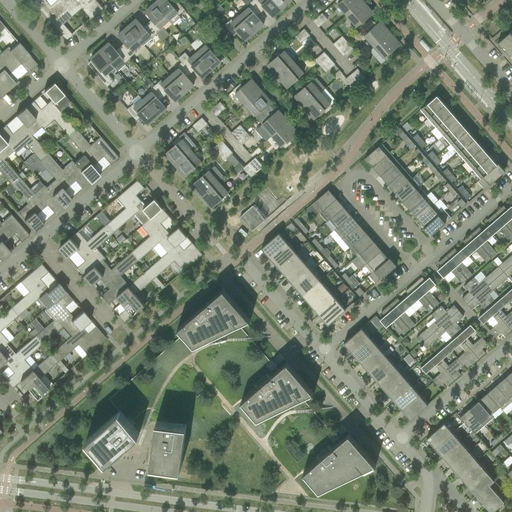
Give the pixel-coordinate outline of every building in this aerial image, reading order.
[(73,16),(58,0),(57,0),(51,6),(46,0),(35,0),(33,2),(66,40),(74,33),(74,32),(72,34),(62,23),(71,15),(72,16),(73,16)] [(58,0),(73,16),(72,14),(81,7),(90,18),(89,19),(89,20),(97,13),(85,0),(58,0)] [(85,0),(97,13),(104,6),(102,8),(95,0),(85,0)] [(167,0),(157,0),(154,3),(168,19),(172,24),(179,18),(178,16),(184,10),(176,1),(172,5),(167,0)] [(248,10),(241,16),(255,32),(264,24),(256,15),(260,11),(252,1),(250,0),(241,0),(247,6),(245,7),(248,10)] [(253,0),(252,1),(260,11),(265,7),(273,16),(282,9),(274,0),(253,0)] [(274,0),(282,9),(291,1),(290,0),(274,0)] [(337,0),(335,2),(338,4),(337,5),(344,12),(344,13),(345,12),(348,15),(363,1),(362,0),(337,0)] [(363,1),(348,15),(350,18),(349,19),(356,27),(363,21),(371,14),(373,12),(367,6),(363,1)] [(154,21),(149,25),(157,34),(163,41),(169,35),(161,25),(168,19),(154,3),(145,11),(154,21)] [(313,21),(318,27),(327,19),(322,13),(313,21)] [(231,19),(224,25),(232,34),(237,30),(245,40),(255,32),(241,16),(239,14),(232,21),(231,19)] [(136,19),(127,27),(141,43),(143,46),(151,39),(157,34),(149,25),(145,29),(136,19)] [(371,29),(364,36),(371,44),(372,43),(375,46),(390,32),(386,28),(381,21),(378,23),(371,29)] [(126,44),(122,48),(130,57),(136,52),(133,49),(141,43),(127,27),(118,34),(126,44)] [(304,29),(295,37),(300,43),(309,35),(304,29)] [(504,51),(505,51),(511,45),(511,29),(497,43),(502,48),(503,47),(506,50),(504,51)] [(390,32),(375,46),(377,49),(376,50),(377,50),(383,58),(384,57),(386,60),(393,54),(390,52),(398,45),(400,43),(394,37),(390,32)] [(333,44),(338,50),(347,42),(342,36),(333,44)] [(205,47),(198,53),(212,69),(221,62),(212,52),(217,47),(209,38),(202,44),(205,47)] [(109,42),(100,50),(114,66),(118,71),(125,65),(123,63),(130,57),(122,48),(117,52),(109,42)] [(347,42),(338,50),(343,56),(352,48),(347,42)] [(8,47),(1,53),(14,69),(20,64),(28,72),(37,64),(18,43),(11,50),(8,47)] [(269,63),(267,65),(273,72),(277,76),(293,63),(290,60),(291,59),(291,58),(284,51),(283,51),(281,49),(275,54),(277,57),(269,63)] [(114,66),(100,50),(91,58),(99,68),(94,72),(107,86),(113,81),(106,72),(114,66)] [(315,60),(320,66),(329,58),(324,52),(315,60)] [(0,83),(7,91),(15,83),(8,75),(14,69),(1,53),(0,53),(0,83)] [(198,53),(191,60),(185,53),(178,58),(182,62),(189,71),(194,67),(203,77),(212,69),(198,53)] [(329,58),(320,66),(325,72),(334,64),(329,58)] [(178,71),(171,77),(184,93),(194,85),(185,75),(189,71),(182,62),(175,68),(178,71)] [(293,63),(277,76),(281,81),(287,87),(289,86),(296,79),(303,73),(296,65),(295,66),(293,63)] [(14,69),(22,78),(28,72),(20,64),(14,69)] [(8,75),(15,83),(22,78),(14,69),(8,75)] [(357,69),(351,74),(359,83),(365,78),(357,69)] [(117,73),(113,77),(117,82),(121,78),(117,73)] [(359,83),(351,74),(345,79),(353,89),(359,83)] [(161,80),(154,86),(162,95),(167,91),(175,101),(184,93),(171,77),(163,83),(161,80)] [(240,85),(233,90),(235,93),(241,101),(242,101),(243,101),(246,104),(261,90),(257,86),(251,79),(249,81),(242,87),(240,85)] [(296,94),(294,96),(300,103),(304,107),(320,94),(317,91),(318,90),(311,82),(304,88),(296,94)] [(51,99),(46,104),(51,109),(55,105),(59,111),(60,111),(70,102),(53,83),(44,91),(51,99)] [(151,94),(143,101),(157,117),(166,109),(158,99),(162,95),(154,86),(148,91),(151,94)] [(123,88),(115,95),(120,101),(123,98),(123,94),(127,92),(123,88)] [(261,90),(246,104),(248,107),(247,107),(254,116),(261,110),(269,103),(271,101),(265,94),(261,90)] [(320,94),(304,107),(308,112),(314,118),(316,117),(323,110),(325,113),(332,107),(330,104),(324,96),(323,96),(322,97),(320,94)] [(420,110),(427,119),(444,104),(437,95),(420,110)] [(40,96),(34,101),(40,109),(46,104),(40,96)] [(132,102),(134,104),(136,107),(143,101),(139,96),(132,102)] [(33,101),(25,108),(44,129),(53,120),(66,135),(68,136),(76,129),(60,111),(59,111),(55,105),(51,109),(46,104),(40,109),(34,101),(33,101)] [(157,117),(143,101),(136,107),(134,104),(127,110),(135,119),(140,115),(148,125),(157,117)] [(220,102),(211,110),(216,116),(225,108),(220,102)] [(427,119),(435,128),(452,113),(444,104),(427,119)] [(23,124),(18,128),(23,133),(26,130),(32,135),(41,127),(43,129),(44,129),(25,108),(16,115),(23,124)] [(269,118),(262,124),(269,132),(270,132),(273,135),(288,121),(284,117),(278,110),(276,112),(269,118)] [(435,128),(442,136),(459,121),(452,113),(435,128)] [(11,120),(18,128),(23,124),(16,115),(11,120)] [(207,124),(202,118),(193,126),(198,132),(207,124)] [(12,133),(18,128),(11,120),(5,125),(12,133)] [(288,121),(273,135),(275,138),(274,139),(275,139),(281,147),(282,146),(284,149),(290,143),(288,140),(296,134),(298,132),(292,125),(288,121)] [(442,136),(450,145),(467,130),(459,121),(442,136)] [(407,122),(402,126),(407,132),(412,128),(407,122)] [(5,125),(0,129),(0,135),(15,153),(25,145),(38,159),(39,161),(48,154),(44,149),(32,135),(26,130),(23,133),(18,128),(12,133),(5,125)] [(231,133),(236,139),(245,131),(240,125),(231,133)] [(93,157),(97,162),(103,157),(110,165),(118,158),(100,136),(99,137),(96,133),(87,141),(76,129),(68,136),(70,139),(83,155),(84,155),(89,160),(93,157)] [(450,145),(457,153),(474,139),(467,130),(450,145)] [(236,139),(241,145),(250,137),(245,131),(236,139)] [(398,135),(403,140),(407,137),(403,131),(398,135)] [(167,152),(165,154),(171,161),(175,165),(191,152),(196,147),(184,133),(179,137),(172,143),(175,146),(167,152)] [(412,138),(417,143),(422,139),(417,134),(412,138)] [(0,155),(3,160),(4,160),(13,151),(15,154),(15,153),(0,135),(0,155)] [(66,135),(61,139),(65,143),(70,139),(68,136),(66,135)] [(407,137),(403,140),(407,146),(412,142),(407,137)] [(422,139),(417,143),(422,148),(426,145),(422,139)] [(457,153),(465,162),(482,147),(474,139),(457,153)] [(218,155),(227,147),(222,141),(213,149),(218,155)] [(364,158),(372,167),(389,153),(389,152),(381,143),(364,158)] [(48,145),(44,149),(48,154),(49,155),(53,151),(48,145)] [(223,161),(232,153),(227,147),(218,155),(223,161)] [(465,162),(472,171),(489,156),(482,147),(465,162)] [(427,155),(432,160),(437,156),(432,151),(427,155)] [(191,152),(175,165),(179,169),(184,176),(187,174),(194,168),(201,162),(194,154),(193,154),(191,152)] [(389,153),(372,167),(380,176),(396,161),(389,153)] [(65,181),(69,186),(75,181),(82,189),(90,182),(72,161),(62,170),(49,155),(48,154),(39,161),(42,164),(55,179),(56,179),(61,185),(65,181)] [(9,183),(11,185),(20,178),(17,175),(4,160),(3,160),(0,155),(0,172),(1,174),(9,183)] [(72,161),(90,182),(99,175),(92,166),(97,162),(93,157),(89,160),(84,155),(83,155),(74,163),(72,161)] [(437,156),(432,160),(437,166),(441,162),(437,156)] [(477,181),(477,182),(497,164),(489,156),(472,171),(480,179),(477,181)] [(255,158),(249,163),(257,172),(263,167),(255,158)] [(380,176),(387,184),(404,169),(397,161),(396,161),(380,176)] [(251,177),(257,172),(249,163),(243,168),(251,177)] [(497,164),(477,182),(484,189),(503,172),(497,164)] [(202,176),(194,183),(200,190),(198,192),(202,196),(217,183),(224,177),(214,166),(209,170),(202,176)] [(442,172),(447,177),(451,174),(447,168),(442,172)] [(387,184),(395,193),(412,178),(404,169),(387,184)] [(451,174),(447,177),(452,183),(456,179),(451,174)] [(12,186),(27,204),(27,203),(33,209),(37,206),(41,211),(47,205),(54,214),(62,207),(44,186),(34,194),(21,180),(20,178),(11,185),(12,186)] [(395,193),(402,201),(419,187),(412,178),(395,193)] [(44,186),(62,207),(71,199),(64,191),(69,186),(65,181),(61,185),(56,179),(55,179),(46,188),(44,185),(44,186)] [(107,224),(114,232),(135,215),(134,215),(140,209),(137,205),(142,201),(136,195),(145,188),(137,180),(111,203),(117,199),(125,208),(110,221),(107,224)] [(9,183),(5,187),(7,194),(13,192),(11,185),(9,183)] [(217,183),(202,196),(206,200),(211,207),(214,205),(221,199),(223,201),(230,196),(228,193),(221,185),(220,185),(217,183)] [(457,189),(462,195),(466,191),(462,185),(457,189)] [(402,201),(410,210),(427,195),(419,187),(402,201)] [(252,231),(290,198),(290,197),(286,200),(284,197),(276,201),(265,189),(237,214),(252,231)] [(311,204),(319,213),(336,198),(328,189),(311,204)] [(466,191),(462,195),(467,200),(471,196),(466,191)] [(427,195),(410,210),(417,219),(434,204),(438,201),(430,192),(427,195)] [(319,213),(327,222),(330,219),(344,207),(336,198),(319,213)] [(456,202),(461,208),(466,204),(461,198),(456,202)] [(141,226),(141,227),(162,208),(154,199),(146,206),(142,201),(137,205),(140,209),(134,215),(135,215),(143,224),(141,226)] [(27,203),(27,204),(17,212),(34,231),(43,223),(36,215),(41,211),(37,206),(33,209),(27,203)] [(417,219),(425,227),(444,210),(441,212),(434,204),(417,219)] [(41,211),(48,219),(54,214),(47,205),(41,211)] [(503,206),(495,213),(511,232),(511,221),(510,219),(511,217),(511,207),(511,206),(507,210),(503,206)] [(344,207),(330,219),(331,221),(337,228),(351,216),(344,207)] [(132,252),(139,260),(159,243),(165,238),(161,234),(166,229),(161,223),(169,216),(162,208),(141,227),(150,236),(132,252)] [(444,210),(425,227),(431,235),(451,218),(444,210)] [(48,219),(41,211),(36,215),(43,223),(48,219)] [(102,212),(96,217),(105,226),(107,224),(110,221),(102,212)] [(490,224),(486,227),(492,234),(499,228),(510,241),(511,239),(511,232),(495,213),(487,220),(490,224)] [(0,237),(4,235),(8,239),(14,234),(21,242),(29,235),(11,214),(1,223),(0,221),(0,237)] [(334,230),(341,239),(358,224),(351,216),(334,230)] [(296,217),(293,220),(296,224),(301,229),(304,226),(300,221),(296,217)] [(291,223),(287,227),(291,231),(295,228),(291,223)] [(77,268),(84,276),(105,258),(96,248),(114,232),(107,224),(105,226),(87,241),(87,242),(81,247),(85,251),(80,255),(85,261),(77,268)] [(341,239),(349,248),(366,233),(358,224),(341,239)] [(159,243),(153,248),(162,257),(167,252),(168,253),(178,243),(179,244),(187,237),(179,227),(171,235),(170,234),(166,229),(161,234),(165,238),(159,243)] [(479,227),(471,234),(491,258),(496,253),(485,241),(492,234),(486,227),(482,231),(479,227)] [(75,250),(80,255),(85,251),(81,247),(87,242),(87,241),(79,232),(81,230),(81,229),(59,248),(67,257),(75,250)] [(261,248),(270,258),(287,242),(279,232),(261,248)] [(349,248),(356,256),(373,242),(366,233),(349,248)] [(466,245),(462,249),(468,256),(475,250),(486,262),(491,258),(471,234),(463,241),(466,245)] [(0,258),(1,260),(10,252),(3,244),(8,239),(4,235),(0,237),(0,258)] [(122,235),(116,240),(120,245),(126,240),(122,235)] [(270,258),(278,267),(296,252),(287,242),(270,258)] [(356,256),(364,265),(381,250),(373,242),(356,256)] [(149,268),(147,270),(154,278),(153,280),(156,283),(159,280),(156,277),(174,261),(183,271),(179,273),(180,274),(202,254),(192,243),(184,250),(179,244),(178,243),(168,253),(167,252),(162,257),(149,268)] [(454,248),(446,255),(467,279),(472,275),(461,262),(468,256),(462,249),(458,252),(454,248)] [(368,275),(369,276),(388,259),(381,250),(364,265),(371,273),(368,275)] [(108,305),(117,297),(116,297),(129,286),(121,276),(139,260),(132,252),(111,270),(112,270),(106,275),(109,279),(104,283),(109,289),(101,296),(108,305)] [(278,267),(286,277),(304,261),(296,252),(278,267)] [(511,254),(498,266),(503,272),(511,264),(511,254)] [(467,279),(446,255),(438,263),(441,266),(437,270),(443,277),(450,271),(462,284),(467,279)] [(100,278),(104,283),(109,279),(106,275),(112,270),(111,270),(103,260),(105,258),(84,276),(91,285),(100,278)] [(388,259),(369,276),(375,283),(395,266),(388,259)] [(286,277),(295,286),(312,271),(304,261),(286,277)] [(23,297),(11,308),(18,316),(26,309),(38,299),(38,298),(44,293),(40,289),(45,285),(40,279),(48,272),(41,264),(20,282),(28,292),(23,297)] [(511,264),(503,272),(508,277),(511,273),(511,264)] [(461,298),(466,304),(503,272),(498,266),(479,283),(474,277),(464,286),(469,292),(461,298)] [(139,269),(135,272),(139,277),(143,274),(139,269)] [(116,297),(117,297),(126,308),(118,316),(124,322),(147,302),(144,304),(135,295),(153,280),(154,278),(147,270),(145,272),(143,274),(139,277),(129,286),(116,297)] [(295,286),(303,296),(320,280),(312,271),(295,286)] [(503,272),(466,304),(471,309),(478,303),(483,309),(494,300),(489,294),(508,277),(503,272)] [(349,278),(346,281),(350,286),(353,289),(359,283),(352,275),(349,278)] [(421,277),(413,284),(434,308),(439,303),(428,290),(435,284),(429,277),(425,281),(421,277)] [(159,280),(156,283),(161,289),(153,296),(154,296),(168,284),(168,283),(164,286),(159,280)] [(303,296),(311,305),(329,290),(320,280),(303,296)] [(44,310),(45,310),(66,292),(58,283),(50,290),(45,285),(40,289),(44,293),(38,298),(38,299),(47,308),(44,310)] [(343,283),(337,288),(342,294),(348,288),(343,283)] [(409,295),(404,298),(416,311),(423,305),(429,312),(434,308),(413,284),(405,291),(409,295)] [(355,291),(359,297),(364,293),(359,287),(355,291)] [(511,288),(503,296),(508,302),(511,298),(511,288)] [(311,305),(319,315),(337,299),(329,290),(311,305)] [(35,336),(42,344),(63,327),(62,326),(68,321),(65,317),(70,313),(64,307),(73,300),(66,292),(45,310),(53,320),(43,329),(39,333),(38,333),(35,336)] [(442,292),(437,297),(441,301),(446,297),(442,292)] [(178,330),(179,329),(185,335),(184,336),(193,347),(247,319),(249,321),(250,320),(233,301),(232,302),(233,303),(232,304),(223,293),(216,299),(215,298),(216,298),(215,296),(177,329),(178,330)] [(503,296),(491,307),(511,330),(511,329),(511,310),(507,315),(501,308),(508,302),(503,296)] [(397,298),(389,305),(409,329),(415,324),(408,317),(416,311),(404,298),(400,302),(397,298)] [(337,299),(319,315),(328,324),(345,309),(337,299)] [(409,329),(389,305),(381,312),(384,316),(380,320),(386,327),(393,321),(404,333),(409,329)] [(416,338),(421,343),(458,311),(454,305),(446,311),(441,306),(431,314),(436,320),(416,338)] [(511,330),(491,307),(478,318),(483,323),(490,317),(496,324),(489,330),(495,337),(501,332),(504,336),(511,330)] [(0,349),(9,342),(0,331),(5,328),(15,319),(18,316),(11,308),(0,316),(0,349)] [(29,313),(26,309),(18,316),(22,320),(29,313)] [(62,326),(63,327),(71,336),(71,337),(82,327),(90,320),(82,311),(74,318),(70,313),(65,317),(68,321),(62,326)] [(458,311),(421,343),(426,349),(446,331),(451,337),(461,329),(456,323),(463,316),(458,311)] [(374,325),(380,321),(376,316),(370,321),(374,325)] [(43,329),(37,321),(32,325),(39,333),(43,329)] [(380,321),(374,325),(378,330),(384,325),(380,321)] [(470,324),(458,335),(478,359),(485,353),(482,349),(488,344),(481,337),(474,343),(468,336),(475,330),(470,324)] [(71,336),(51,354),(58,362),(56,364),(59,367),(63,364),(60,360),(78,345),(86,354),(83,357),(83,358),(106,338),(95,326),(87,333),(82,327),(71,337),(71,336)] [(344,343),(352,353),(370,337),(361,327),(344,343)] [(35,336),(38,333),(34,329),(28,333),(33,338),(35,336)] [(458,335),(446,346),(451,351),(458,345),(464,353),(457,359),(463,366),(468,361),(472,365),(478,359),(458,335)] [(12,388),(20,381),(33,370),(33,369),(24,360),(42,344),(35,336),(33,338),(15,353),(15,354),(9,359),(13,363),(8,367),(13,373),(5,380),(12,388)] [(352,353),(361,362),(378,347),(370,337),(352,353)] [(0,364),(3,362),(8,367),(13,363),(9,359),(15,354),(15,353),(7,344),(9,342),(0,349),(0,364)] [(446,346),(433,356),(454,380),(461,374),(457,370),(463,366),(457,359),(450,365),(444,357),(451,351),(446,346)] [(361,362),(369,372),(386,356),(378,347),(361,362)] [(414,350),(410,354),(413,358),(418,354),(414,350)] [(20,381),(30,392),(22,399),(27,406),(51,386),(50,385),(47,388),(39,378),(56,363),(56,364),(58,362),(51,354),(47,357),(43,360),(33,369),(33,370),(20,381)] [(369,372),(377,381),(395,366),(386,356),(369,372)] [(454,380),(433,356),(421,367),(426,373),(433,367),(439,374),(432,380),(438,387),(444,382),(447,386),(454,380)] [(287,362),(285,363),(277,370),(273,374),(267,379),(240,402),(241,403),(242,403),(257,420),(299,398),(311,392),(312,393),(313,394),(314,393),(298,375),(287,362)] [(63,364),(59,367),(64,373),(57,380),(72,368),(71,367),(68,370),(63,364)] [(377,381),(385,391),(403,375),(395,366),(377,381)] [(269,370),(264,375),(267,379),(273,374),(269,370)] [(385,391),(394,400),(411,385),(403,375),(385,391)] [(511,384),(505,377),(496,385),(511,402),(511,401),(511,384)] [(394,400),(402,410),(419,394),(411,385),(394,400)] [(496,385),(487,393),(499,407),(502,410),(511,402),(496,385)] [(487,393),(478,401),(490,415),(499,407),(487,393)] [(419,394),(402,410),(410,420),(428,404),(419,394)] [(478,401),(469,409),(484,426),(493,418),(490,415),(478,401)] [(484,426),(469,409),(460,417),(475,434),(484,426)] [(105,463),(106,463),(139,434),(138,434),(139,433),(132,426),(134,424),(128,417),(126,419),(119,411),(86,440),(105,463)] [(150,465),(180,469),(186,426),(185,426),(186,425),(176,423),(176,421),(167,420),(167,422),(157,421),(157,422),(156,422),(156,423),(150,465)] [(426,438),(435,448),(453,432),(444,423),(426,438)] [(435,448),(443,457),(453,448),(461,442),(453,432),(435,448)] [(349,434),(338,443),(302,474),(303,475),(304,474),(319,491),(376,465),(349,434)] [(443,457),(452,467),(470,452),(461,442),(453,448),(443,457)] [(479,443),(470,450),(473,454),(482,447),(479,443)] [(496,448),(495,448),(491,452),(495,457),(500,452),(497,448),(496,448)] [(452,467),(460,477),(478,462),(470,452),(452,467)] [(460,477),(469,487),(487,472),(478,462),(460,477)] [(469,487),(477,497),(495,481),(487,472),(469,487)] [(495,481),(477,497),(490,511),(491,511),(504,501),(496,492),(501,488),(495,481)]
